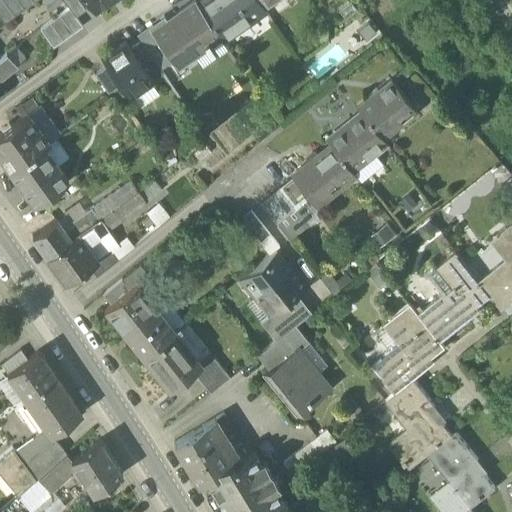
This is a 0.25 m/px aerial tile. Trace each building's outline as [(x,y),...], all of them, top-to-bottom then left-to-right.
[(0,0),(0,17),(4,23),(36,0),(0,0)] [(86,9),(79,0),(63,0),(69,8),(75,16),(86,9)] [(88,0),(95,9),(107,0),(88,0)] [(206,0),(199,5),(198,4),(197,4),(220,37),(219,38),(221,41),(239,29),(235,24),(261,6),(259,2),(257,0),(206,0)] [(195,1),(167,21),(163,16),(148,27),(177,68),(192,57),(190,55),(205,44),(210,51),(213,49),(210,44),(219,38),(220,37),(197,4),(195,1)] [(73,34),(83,27),(75,16),(69,8),(59,14),(73,34)] [(64,41),(73,34),(59,14),(50,21),(64,41)] [(54,48),(64,41),(50,21),(40,28),(54,48)] [(161,70),(140,41),(130,48),(153,81),(164,74),(161,70)] [(125,42),(102,58),(121,84),(130,97),(153,81),(130,48),(125,42)] [(16,64),(6,53),(0,57),(0,71),(3,75),(16,64)] [(107,64),(94,73),(108,93),(121,84),(107,64)] [(391,79),(356,107),(360,112),(360,111),(378,133),(379,133),(395,120),(399,125),(416,110),(391,79)] [(360,112),(326,139),(329,144),(330,144),(351,170),(352,170),(373,153),(386,142),(379,133),(378,133),(360,111),(360,112)] [(27,113),(10,125),(2,131),(0,132),(0,157),(9,170),(43,145),(48,142),(27,113)] [(329,144),(295,171),(297,173),(310,190),(320,202),(334,192),(330,187),(351,170),(330,144),(329,144)] [(43,145),(9,170),(24,190),(58,166),(43,145)] [(373,153),(352,170),(361,182),(383,164),(373,153)] [(58,166),(24,190),(34,204),(68,180),(58,166)] [(297,173),(278,188),(294,208),(309,196),(307,193),(310,190),(297,173)] [(130,181),(91,207),(99,219),(138,192),(130,181)] [(154,181),(139,193),(145,202),(161,190),(154,181)] [(294,208),(278,188),(260,203),(276,223),(294,208)] [(99,219),(71,239),(46,256),(65,282),(89,266),(98,260),(97,258),(110,248),(111,249),(115,246),(116,244),(117,243),(117,242),(108,230),(146,203),(145,202),(139,193),(138,192),(99,219)] [(170,218),(158,203),(146,213),(158,227),(170,218)] [(91,207),(71,221),(73,224),(65,230),(71,239),(99,219),(91,207)] [(294,208),(276,223),(289,239),(307,224),(294,208)] [(269,234),(250,210),(241,217),(260,241),(269,234)] [(57,219),(32,236),(46,256),(71,239),(65,230),(57,219)] [(511,253),(511,258),(508,262),(506,259),(479,281),(491,296),(501,309),(511,300),(511,223),(497,235),(511,253)] [(110,248),(97,258),(98,260),(89,266),(97,276),(119,259),(111,249),(110,248)] [(276,249),(242,276),(256,295),(291,268),(276,249)] [(456,252),(437,267),(452,287),(418,313),(441,342),(468,320),(465,316),(491,296),(479,281),(456,252)] [(291,268),(256,295),(271,313),(271,314),(294,296),(306,287),(291,268)] [(129,289),(122,279),(103,294),(110,303),(129,289)] [(110,303),(105,308),(123,331),(154,307),(143,294),(144,294),(136,283),(129,289),(110,303)] [(294,296),(271,314),(271,313),(260,322),(275,341),(295,325),(309,314),(294,296)] [(411,304),(391,319),(406,339),(373,365),(395,393),(414,379),(421,373),(418,369),(445,347),(441,342),(418,313),(411,304)] [(154,307),(123,331),(142,355),(172,331),(161,317),(162,316),(155,307),(154,307)] [(275,341),(264,350),(276,365),(296,348),(298,350),(308,341),(295,325),(275,341)] [(172,331),(142,355),(169,389),(192,371),(201,364),(200,363),(173,330),(172,331)] [(276,365),(265,374),(289,403),(302,393),(305,397),(306,399),(306,400),(307,402),(326,386),(298,350),(296,348),(276,365)] [(20,349),(1,364),(7,372),(27,359),(20,349)] [(7,372),(7,373),(11,379),(23,396),(55,375),(38,351),(27,359),(7,372)] [(211,355),(200,363),(201,364),(192,371),(210,393),(230,377),(211,355)] [(55,375),(23,396),(46,429),(50,435),(51,434),(81,412),(55,375)] [(23,396),(11,379),(3,385),(15,401),(23,396)] [(435,406),(414,379),(395,393),(386,401),(407,428),(410,426),(415,432),(393,450),(409,469),(428,454),(452,435),(431,409),(435,406)] [(23,396),(15,401),(15,402),(37,434),(38,435),(46,429),(23,396)] [(223,413),(215,418),(224,433),(232,428),(223,413)] [(215,418),(206,423),(231,464),(240,459),(224,433),(215,418)] [(206,423),(174,443),(199,484),(205,480),(231,464),(206,423)] [(37,434),(15,451),(26,465),(55,439),(51,434),(50,435),(46,429),(38,435),(37,434)] [(478,459),(456,432),(452,435),(428,454),(455,488),(436,503),(442,511),(464,511),(470,507),(494,488),(474,462),(478,459)] [(316,438),(284,462),(298,480),(329,456),(316,438)] [(26,465),(25,466),(36,479),(38,477),(66,453),(55,439),(26,465)] [(122,473),(100,439),(71,458),(70,459),(75,466),(93,493),(122,473)] [(12,446),(0,456),(0,474),(17,495),(18,495),(36,479),(25,466),(26,465),(15,451),(12,446)] [(259,461),(253,450),(240,459),(231,464),(205,480),(224,511),(258,511),(275,502),(282,498),(275,487),(279,485),(263,459),(259,461)] [(66,453),(38,477),(49,490),(70,473),(69,471),(75,466),(70,459),(71,458),(66,453)] [(36,479),(18,495),(32,511),(37,511),(51,500),(49,490),(38,477),(36,479)] [(290,511),(282,498),(275,502),(258,511),(290,511)]
